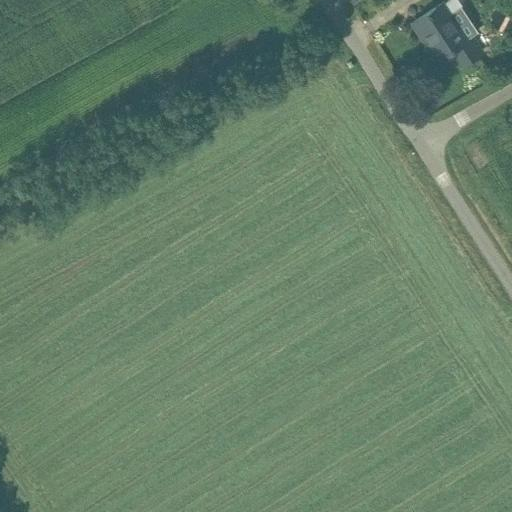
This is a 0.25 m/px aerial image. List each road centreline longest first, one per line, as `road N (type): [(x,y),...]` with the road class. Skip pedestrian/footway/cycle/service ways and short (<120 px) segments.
road 1 (unclassified): [(511,287),(419,141)]
road 2 (unclassified): [(419,141),(329,0)]
